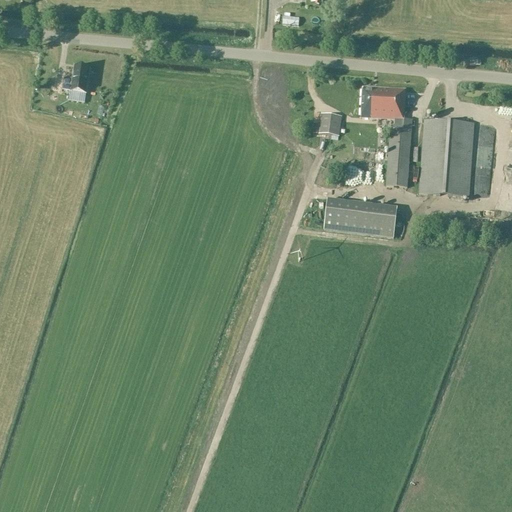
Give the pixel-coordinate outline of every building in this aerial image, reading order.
[(63,78),(56,77),(53,91),(61,92),(61,91),(80,93),(81,88),(86,89),(89,70),(74,68),(72,84),(63,83),(63,78)] [(404,120),(405,91),(362,88),(361,119),(394,121),(394,131),(390,131),(386,187),(407,189),(411,121),(404,120)] [(337,150),(341,118),(321,115),(319,135),(322,136),(320,148),(337,150)] [(468,199),(474,125),(424,121),(418,195),(468,199)] [(393,240),(397,210),(327,201),(323,231),(393,240)]
